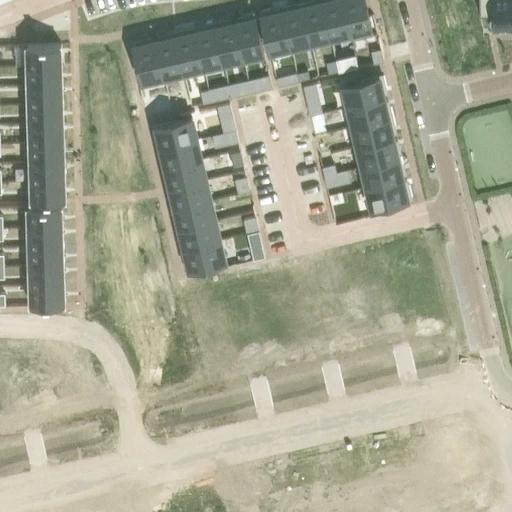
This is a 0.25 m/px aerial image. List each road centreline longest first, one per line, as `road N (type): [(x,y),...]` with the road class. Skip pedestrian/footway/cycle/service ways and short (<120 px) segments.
road 1 (residential): [(0,495),(499,389)]
road 2 (residential): [(431,101),(499,389)]
